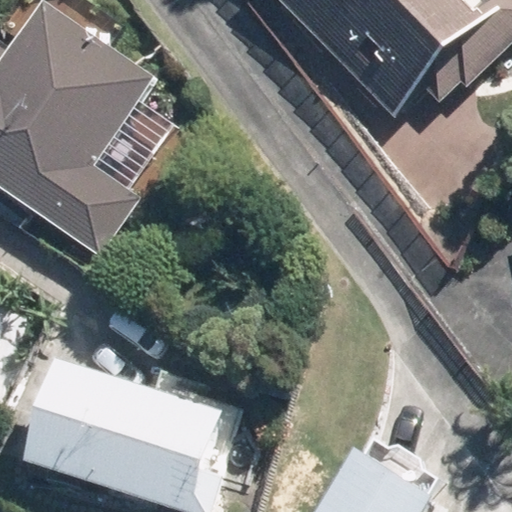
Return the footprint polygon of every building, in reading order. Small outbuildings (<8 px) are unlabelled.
[(0,40),(0,167),(114,257),(158,200),(109,161),(175,76),(78,0),(72,0),(26,60),(0,40)] [(511,0),(307,0),(411,111),(467,60),(482,77),(511,50),(511,0)] [(0,372),(20,319),(0,311),(0,372)] [(63,456),(214,511),(232,511),(246,475),(222,466),(244,409),(100,356),(63,456)] [(278,365),(271,390),(301,399),(309,374),(278,365)] [(462,511),(452,506),(461,492),(383,444),(340,511),(462,511)]
